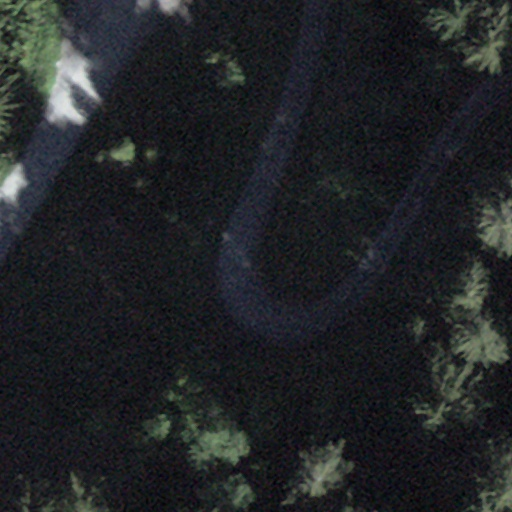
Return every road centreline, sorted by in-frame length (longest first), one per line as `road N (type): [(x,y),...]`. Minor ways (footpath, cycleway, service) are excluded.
road 1 (track): [(511,73),(334,312),(258,322),(234,243),(318,0)]
road 2 (track): [(0,255),(97,83),(128,0)]
